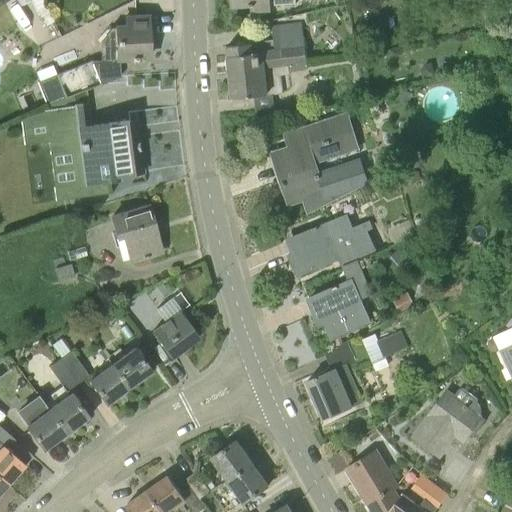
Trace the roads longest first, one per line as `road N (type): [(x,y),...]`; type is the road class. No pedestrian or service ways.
road 1 (secondary): [(194,0),(209,203),(238,316),(262,372)]
road 2 (residential): [(48,511),(151,429),(262,372)]
road 3 (secondary): [(333,511),(262,372)]
